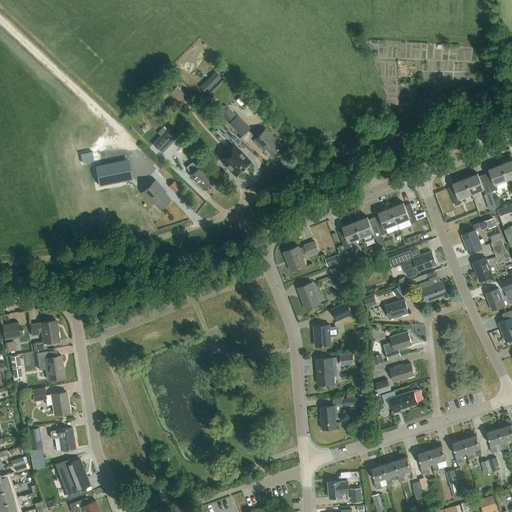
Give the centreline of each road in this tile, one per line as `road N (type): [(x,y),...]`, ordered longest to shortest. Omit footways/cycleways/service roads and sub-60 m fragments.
road 1 (residential): [(121,511),(95,447),(73,314),(48,300),(0,309)]
road 2 (track): [(237,211),(140,246),(0,266)]
road 3 (residential): [(305,463),(289,317),(265,244)]
road 4 (unclassified): [(135,144),(0,18)]
road 5 (residential): [(281,229),(419,174)]
road 6 (residential): [(468,302),(430,316),(428,324),(440,423)]
road 7 (residential): [(305,463),(440,423)]
road 8 (track): [(237,211),(346,150),(358,152)]
road 9 (residential): [(468,302),(419,174)]
